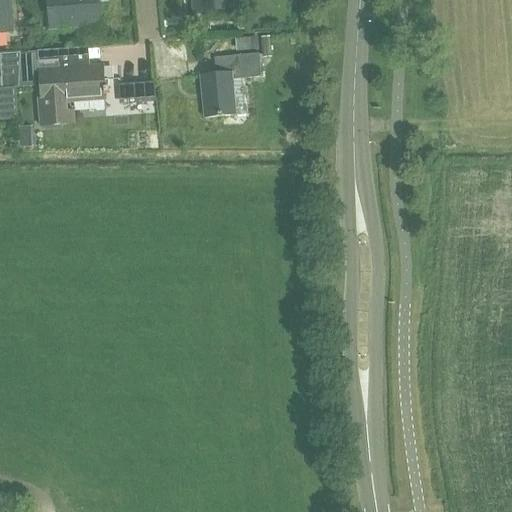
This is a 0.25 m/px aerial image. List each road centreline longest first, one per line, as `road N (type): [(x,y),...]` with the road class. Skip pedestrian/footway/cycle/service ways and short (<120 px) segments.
road 1 (secondary): [(371,460),(376,247),(356,182)]
road 2 (secondary): [(356,182),(351,371),(371,460)]
road 3 (secondary): [(356,182),(360,0)]
